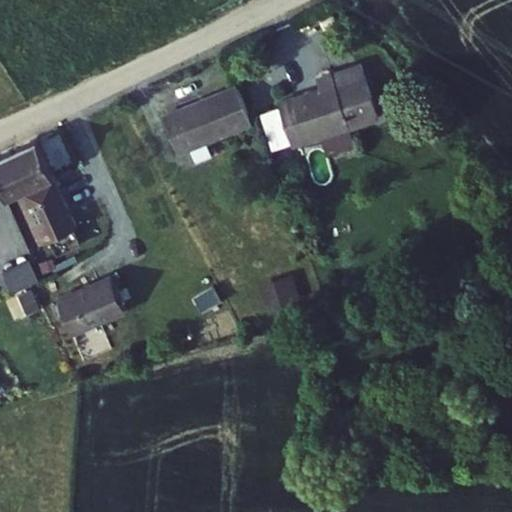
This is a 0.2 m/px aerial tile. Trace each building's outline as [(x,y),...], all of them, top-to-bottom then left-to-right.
[(299,85),(316,129),(372,108),(352,56),(338,61),(342,73),(317,83),(316,79),(299,85)] [(260,71),(230,82),(243,120),(276,109),(260,71)] [(185,99),(198,138),(243,120),(230,82),(185,99)] [(21,151),(0,157),(0,190),(32,182),(36,191),(48,185),(69,234),(102,223),(61,131),(21,151)] [(319,258),(301,266),(310,287),(328,279),(319,258)] [(82,282),(96,313),(152,289),(138,259),(82,282)] [(263,279),(269,307),(302,299),(295,272),(263,279)]
